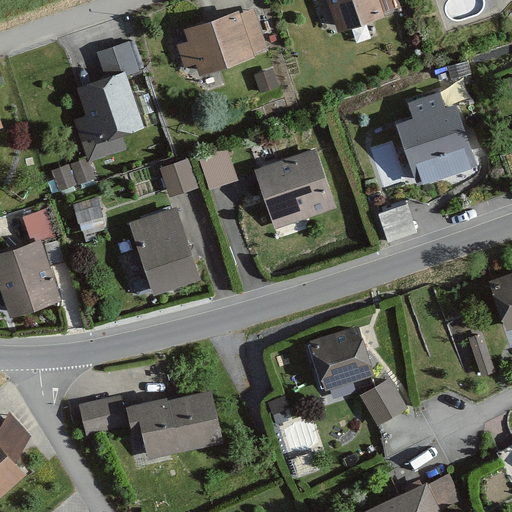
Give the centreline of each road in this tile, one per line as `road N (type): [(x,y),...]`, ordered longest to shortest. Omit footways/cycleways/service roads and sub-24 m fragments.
road 1 (residential): [(511,224),(236,318),(36,357)]
road 2 (residential): [(36,357),(47,414),(104,511)]
road 3 (residential): [(127,0),(0,43)]
